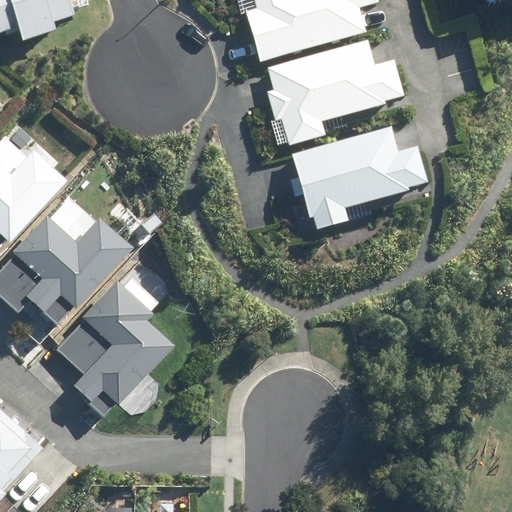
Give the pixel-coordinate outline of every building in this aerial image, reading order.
[(85,8),(82,0),(8,0),(21,40),(49,31),(46,20),(85,8)] [(345,9),(369,2),(368,0),(233,0),(251,62),(352,34),(345,9)] [(310,125),(391,99),(380,64),(364,69),(355,42),(262,71),(269,92),(256,96),(273,149),(313,136),(310,125)] [(419,187),(402,130),(382,136),(380,129),(282,159),(304,232),(337,222),(334,212),(419,187)] [(0,242),(57,184),(47,175),(57,164),(43,151),(33,161),(7,136),(0,143),(0,242)] [(0,310),(44,350),(125,260),(84,223),(67,242),(39,217),(0,260),(0,310)] [(89,378),(114,401),(167,346),(113,294),(89,319),(119,347),(89,378)]
